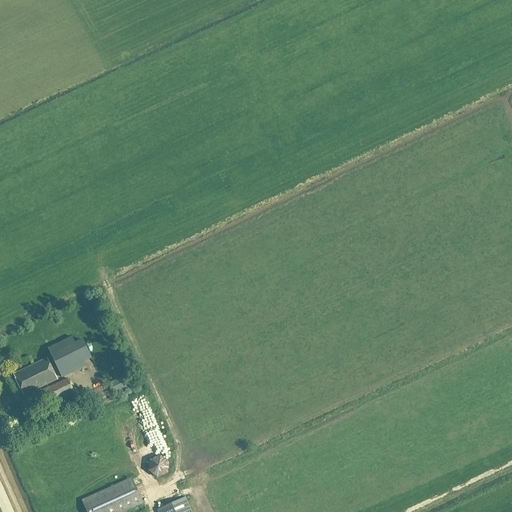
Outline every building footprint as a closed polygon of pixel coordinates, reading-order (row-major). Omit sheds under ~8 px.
[(91,358),(82,340),(75,344),(71,337),(48,349),(62,378),(85,366),(84,362),(91,358)] [(57,380),(47,359),(13,375),(23,396),(57,380)] [(128,388),(125,382),(122,377),(108,384),(112,394),(113,395),(128,388)] [(74,394),(67,379),(38,393),(45,408),(74,394)] [(102,389),(96,394),(104,402),(109,397),(102,389)] [(151,436),(153,445),(160,443),(159,435),(151,436)] [(145,465),(153,482),(171,473),(163,457),(145,465)] [(87,511),(124,511),(143,503),(131,478),(82,500),(87,511)] [(191,511),(185,497),(157,510),(157,511),(191,511)]
